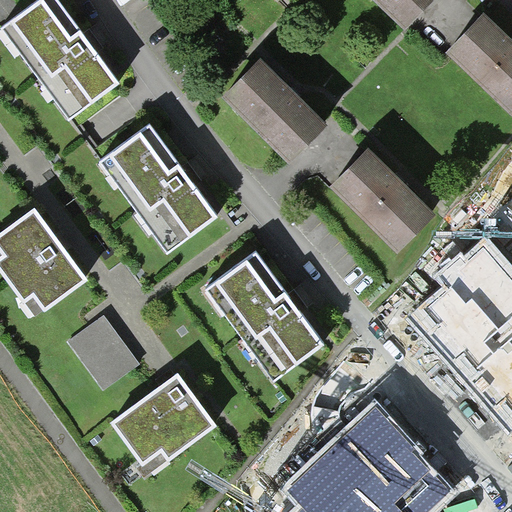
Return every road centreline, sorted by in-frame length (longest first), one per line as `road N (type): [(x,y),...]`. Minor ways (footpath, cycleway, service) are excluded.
road 1 (residential): [(105,0),(244,193),(511,485)]
road 2 (residential): [(0,139),(129,314)]
